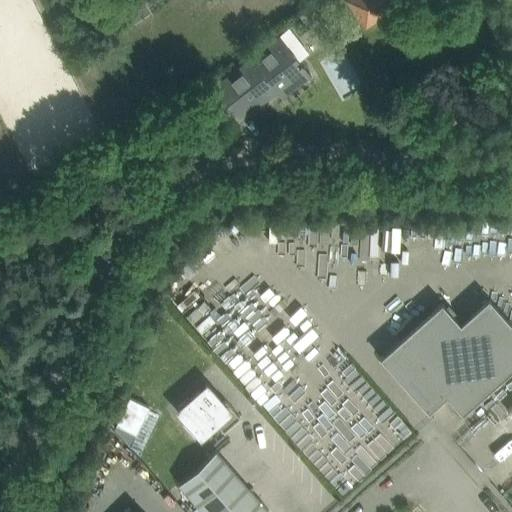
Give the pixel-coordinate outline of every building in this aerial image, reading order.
[(315,0),(298,14),(308,26),(325,12),(317,0),(315,0)] [(347,0),(347,1),(354,11),(366,27),(380,16),(379,14),(397,1),(395,0),(347,0)] [(251,57),(212,88),(226,105),(235,116),(236,115),(273,86),(281,96),(310,73),(299,59),(279,36),(258,52),(262,58),(256,63),(251,57)] [(201,295),(184,310),(203,330),(219,315),(201,295)] [(380,356),(428,410),(446,394),(462,412),(511,367),(511,323),(488,297),(460,322),(441,301),(380,356)] [(283,328),(263,337),(271,354),(291,345),(283,328)] [(318,350),(325,359),(342,346),(336,337),(318,350)] [(256,349),(237,366),(250,381),(269,363),(256,349)] [(207,384),(178,409),(188,420),(185,423),(195,435),(198,432),(201,435),(215,421),(224,430),(240,416),(226,400),(223,402),(207,384)] [(129,396),(115,424),(136,434),(150,406),(129,396)] [(179,483),(204,511),(265,511),(268,510),(216,450),(179,483)]
